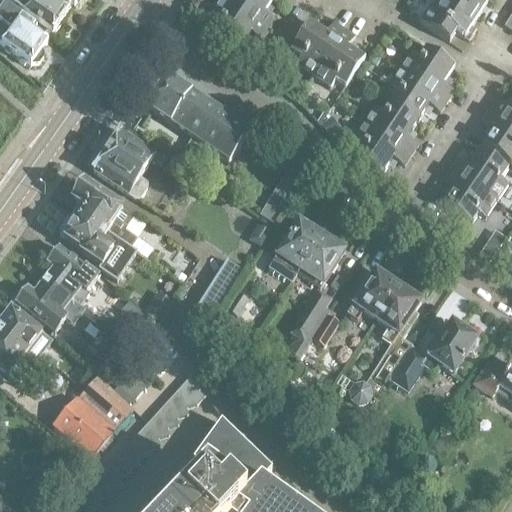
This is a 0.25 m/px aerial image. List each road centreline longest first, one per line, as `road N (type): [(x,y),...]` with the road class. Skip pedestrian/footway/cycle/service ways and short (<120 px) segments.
road 1 (residential): [(391,221),(333,181),(270,117),(131,22)]
road 2 (residential): [(118,511),(217,403),(340,511)]
road 3 (tertiary): [(0,209),(131,22)]
road 4 (residential): [(391,221),(485,75)]
road 5 (residential): [(511,304),(391,221)]
road 6 (residential): [(485,75),(370,1)]
